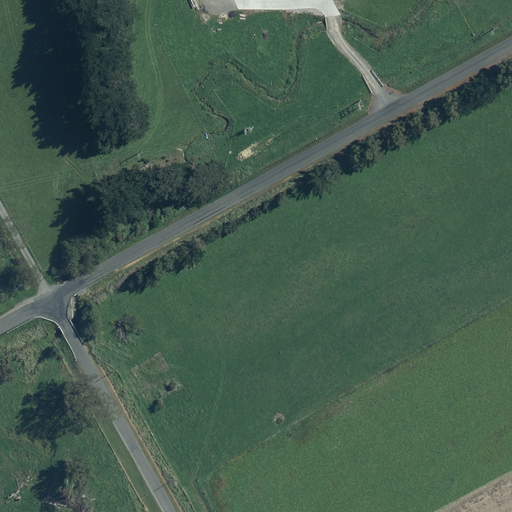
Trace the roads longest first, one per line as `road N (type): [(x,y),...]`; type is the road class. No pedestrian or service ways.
road 1 (unclassified): [(52,298),(511,41)]
road 2 (unclassified): [(52,298),(170,511)]
